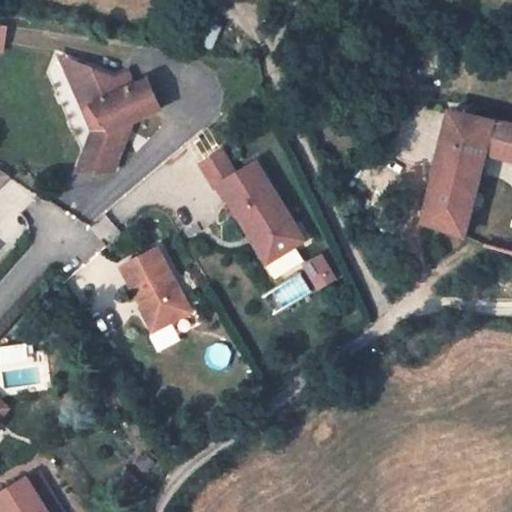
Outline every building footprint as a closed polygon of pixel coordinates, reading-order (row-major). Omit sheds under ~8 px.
[(80,63),(63,57),(73,81),(80,63)] [(130,72),(118,78),(80,63),(73,81),(82,101),(92,105),(101,126),(89,158),(116,168),(128,136),(124,126),(163,109),(150,79),(136,85),(130,72)] [(92,105),(82,101),(94,131),(79,171),(115,172),(116,168),(89,158),(101,126),(92,105)] [(511,124),(450,110),(424,220),(466,235),(486,153),(511,159),(511,124)] [(212,191),(221,186),(238,216),(246,212),(265,244),(257,249),(267,266),(305,244),(295,226),(259,163),(237,176),(223,152),(198,166),(212,191)] [(0,184),(8,177),(0,171),(0,184)] [(246,212),(238,216),(257,249),(265,244),(246,212)] [(158,248),(122,268),(138,297),(143,294),(149,305),(142,309),(153,328),(171,318),(174,322),(194,311),(158,248)] [(276,262),(280,273),(304,265),(300,253),(276,262)] [(322,260),(307,268),(313,280),(328,271),(322,260)] [(328,271),(313,280),(320,291),(335,282),(328,271)] [(171,318),(153,328),(156,333),(174,322),(171,318)] [(0,423),(10,411),(0,402),(0,423)] [(154,465),(147,456),(140,463),(147,471),(154,465)] [(143,485),(128,470),(114,482),(128,498),(143,485)] [(60,511),(37,475),(29,480),(49,511),(60,511)] [(49,511),(29,480),(27,477),(0,495),(0,510),(1,511),(49,511)]
